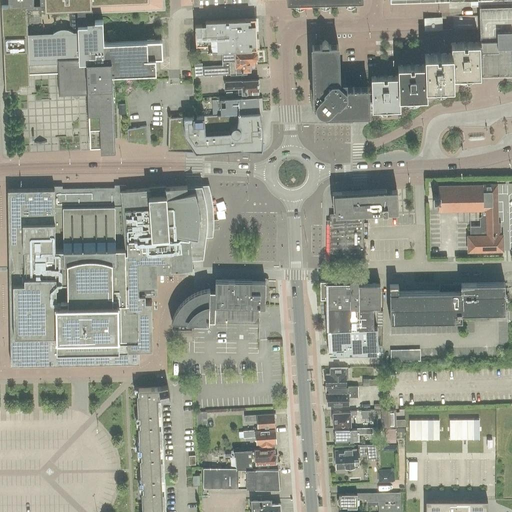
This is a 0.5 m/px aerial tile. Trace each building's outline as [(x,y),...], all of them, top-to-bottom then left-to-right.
[(39,0),(40,5),(34,5),(33,0),(8,0),(8,5),(1,5),(2,25),(5,85),(6,85),(30,84),(30,74),(58,73),(59,94),(73,94),(73,95),(73,96),(74,97),(75,97),(76,98),(78,97),(79,97),(79,96),(80,95),(80,94),(88,93),(90,140),(90,147),(101,146),(101,150),(116,150),(115,139),(113,80),(112,74),(156,72),(156,70),(156,58),(163,57),(162,39),(155,40),(133,41),(128,41),(114,41),(104,42),(103,26),(103,20),(96,20),(93,20),(93,12),(108,12),(127,11),(149,10),(163,9),(164,9),(164,0),(39,0)] [(511,3),(479,5),(480,29),(481,73),(508,72),(511,72),(511,3)] [(197,52),(257,49),(256,19),(206,21),(206,24),(196,24),(197,52)] [(479,42),(467,43),(467,42),(466,41),(465,41),(464,41),(463,42),(463,43),(451,43),(451,53),(452,53),(453,76),(480,75),(479,42)] [(369,113),(369,109),(368,87),(345,87),(346,86),(345,81),(340,81),(339,82),(339,81),(338,45),(311,45),(313,104),(314,104),(314,108),(320,114),(324,114),(369,113)] [(255,60),(257,57),(257,52),(255,50),(235,51),(236,61),(222,61),(223,65),(203,66),(203,75),(204,76),(230,74),(247,73),(246,70),(250,70),(250,65),(256,65),(255,60)] [(452,53),(451,53),(440,54),(440,53),(440,52),(439,52),(438,52),(437,52),(437,53),(436,54),(424,54),(425,65),(426,87),(427,87),(454,86),(453,76),(452,53)] [(425,65),(414,65),(413,64),(413,63),(412,63),(411,63),(410,64),(410,65),(397,65),(398,76),(399,98),(400,98),(427,97),(427,87),(426,87),(425,65)] [(398,76),(387,76),(387,75),(386,75),(385,74),(384,74),(384,75),(383,75),(383,76),(371,77),(371,87),(372,109),(400,108),(400,98),(399,98),(398,76)] [(263,80),(263,79),(262,79),(258,79),(241,80),(225,81),(225,87),(241,86),(242,94),(258,93),(259,93),(259,89),(260,88),(259,82),(258,83),(258,80),(259,80),(259,79),(261,79),(262,80),(263,80)] [(260,109),(261,108),(261,103),(259,102),(259,97),(220,99),(221,113),(260,111),(260,109)] [(262,149),(263,129),(260,112),(260,111),(169,117),(168,150),(196,151),(239,148),(262,149)] [(147,139),(147,126),(128,129),(128,139),(147,139)] [(497,184),(438,185),(438,194),(435,194),(435,193),(433,193),(433,196),(433,201),(438,201),(439,211),(481,210),(482,217),(480,217),(480,226),(470,226),(471,235),(468,235),(468,252),(503,251),(503,234),(501,234),(501,230),(499,230),(499,228),(501,228),(500,222),(498,222),(497,184)] [(178,272),(178,269),(193,269),(192,259),(204,258),(206,237),(213,236),(214,229),(214,222),(214,217),(214,211),(213,206),(213,201),(212,196),(210,189),(209,185),(187,186),(166,187),(166,186),(149,188),(124,190),(124,185),(115,185),(115,187),(63,188),(63,186),(54,186),(54,189),(8,189),(9,225),(9,228),(9,242),(10,247),(10,249),(14,258),(14,261),(14,263),(14,267),(14,269),(10,278),(10,281),(10,283),(11,364),(140,362),(139,349),(153,349),(152,301),(146,301),(145,294),(158,294),(157,273),(172,272),(172,270),(176,270),(176,272),(178,272)] [(397,190),(360,191),(360,188),(353,188),(354,192),(334,193),(335,198),(335,214),(364,213),(374,212),(374,213),(383,212),(388,212),(398,211),(397,190)] [(363,262),(364,213),(335,214),(330,214),(330,220),(331,220),(331,224),(330,224),(330,262),(363,262)] [(265,306),(265,280),(215,279),(215,292),(210,292),(210,288),(205,289),(201,290),(197,291),(193,293),(189,296),(186,298),(182,301),(179,305),(177,309),(175,312),(173,317),(172,321),(209,322),(209,319),(215,320),(215,322),(259,323),(259,311),(258,311),(258,306),(265,306)] [(373,327),(373,311),(373,306),(380,306),(380,283),(358,283),(358,279),(349,279),(320,280),(320,298),(324,298),(325,324),(326,354),(378,353),(377,327),(373,327)] [(462,313),(505,312),(505,282),(460,283),(460,290),(399,291),(398,284),(389,284),(390,321),(462,320),(462,313)] [(192,341),(192,330),(173,330),(172,341),(192,341)] [(393,349),(394,360),(424,359),(423,348),(393,349)] [(345,374),(348,372),(348,368),(330,368),(330,374),(326,374),(326,385),(345,385),(345,374)] [(142,511),(163,511),(158,398),(164,398),(170,396),(167,385),(161,387),(137,388),(142,511)] [(348,397),(358,397),(358,386),(348,386),(348,387),(329,387),(329,386),(326,386),(327,405),(348,405),(348,397)] [(396,426),(396,409),(381,410),(382,427),(396,426)] [(370,418),(375,418),(374,410),(361,410),(361,414),(370,414),(370,418)] [(207,426),(207,411),(196,412),(197,426),(207,426)] [(350,415),(357,414),(357,411),(350,411),(350,412),(333,413),(334,426),(351,425),(350,415)] [(258,427),(275,426),(274,413),(245,415),(245,421),(258,421),(258,427)] [(479,419),(451,419),(451,439),(480,439),(479,419)] [(440,439),(440,420),(410,420),(410,439),(440,439)] [(372,433),(372,428),(334,428),(335,441),(359,441),(359,434),(372,433)] [(275,441),(276,441),(276,435),(275,435),(275,429),(256,430),(244,431),(244,437),(257,436),(257,443),(260,443),(260,446),(262,448),(273,447),(273,442),(276,442),(275,441)] [(368,459),(376,458),(375,445),(359,445),(359,448),(344,449),(344,451),(335,451),(336,468),(359,467),(359,455),(367,454),(368,459)] [(236,456),(236,464),(237,468),(278,468),(276,462),(278,460),(277,456),(275,455),(275,454),(275,449),(260,450),(260,449),(248,450),(248,449),(234,450),(234,456),(236,456)] [(483,497),(497,497),(497,458),(455,458),(455,464),(467,464),(467,463),(473,463),(473,474),(463,474),(463,482),(488,482),(488,490),(483,490),(483,497)] [(417,480),(417,461),(409,461),(409,480),(417,480)] [(278,468),(237,468),(203,468),(203,488),(280,488),(278,468)] [(397,468),(381,468),(381,481),(397,480),(397,468)] [(367,501),(379,501),(378,511),(400,511),(401,493),(396,493),(357,493),(339,493),(340,506),(347,506),(347,507),(357,507),(357,496),(362,499),(367,499),(367,501)] [(260,511),(281,511),(281,504),(265,505),(265,499),(251,499),(251,511),(253,511),(260,511)] [(487,511),(488,500),(426,500),(426,511),(487,511)]
